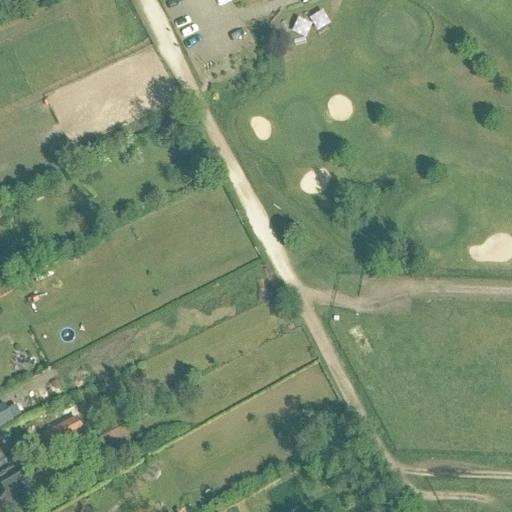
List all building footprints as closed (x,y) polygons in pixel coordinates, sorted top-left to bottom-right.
[(83,375),(86,386),(104,381),(101,370),(83,375)] [(17,408),(9,412),(5,404),(0,407),(0,429),(50,404),(43,390),(15,404),(17,408)] [(77,421),(43,438),(51,455),(85,438),(77,421)] [(122,422),(98,434),(106,450),(130,438),(122,422)] [(0,511),(34,511),(36,511),(22,488),(29,484),(24,475),(1,488),(6,496),(0,504),(0,511)]
